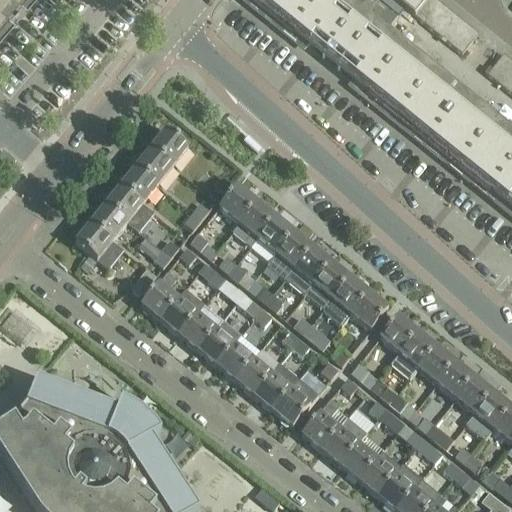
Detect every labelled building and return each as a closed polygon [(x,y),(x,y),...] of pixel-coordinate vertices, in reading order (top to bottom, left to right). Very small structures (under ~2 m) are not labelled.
[(247,0),(311,52),(511,213),(511,129),(389,31),(396,22),(368,0),(247,0)] [(390,0),(414,19),(429,0),(390,0)] [(440,6),(431,0),(429,0),(414,19),(423,27),(440,6)] [(423,27),(433,34),(449,14),(440,6),(423,27)] [(459,22),(449,14),(433,34),(442,42),(459,22)] [(442,42),(452,50),(468,29),(459,22),(442,42)] [(478,37),(468,29),(452,50),(461,57),(478,37)] [(484,76),(496,85),(511,65),(511,64),(503,57),(491,72),(489,69),(484,76)] [(511,65),(496,85),(505,93),(511,84),(511,65)] [(165,135),(150,154),(171,171),(187,152),(165,135)] [(156,190),(171,171),(150,154),(135,172),(156,190)] [(141,209),(156,190),(135,172),(120,191),(141,209)] [(231,187),(221,180),(213,190),(223,197),(231,187)] [(120,191),(105,210),(126,227),(138,236),(153,218),(141,209),(120,191)] [(218,213),(238,229),(255,207),(235,191),(218,213)] [(250,251),(256,244),(274,222),(255,207),(238,229),(232,236),(250,251)] [(200,225),(208,215),(199,208),(191,218),(200,225)] [(111,246),(126,227),(105,210),(90,228),(111,246)] [(200,225),(191,218),(183,227),(192,235),(200,225)] [(292,237),(274,222),(256,244),(275,259),(292,237)] [(121,254),(111,246),(90,228),(74,248),(105,273),(121,254)] [(285,285),(311,252),(292,237),(275,259),(266,270),(285,285)] [(189,248),(199,256),(207,247),(197,239),(189,248)] [(145,243),(139,251),(154,263),(161,255),(145,243)] [(170,263),(178,253),(169,245),(161,255),(170,263)] [(311,252),(285,285),(303,300),(305,299),(312,289),(330,267),(311,252)] [(185,253),(178,262),(188,270),(195,261),(185,253)] [(170,263),(161,255),(154,263),(153,265),(162,272),(170,263)] [(228,279),(235,270),(225,262),(218,271),(228,279)] [(323,314),(331,304),(349,283),(330,267),(312,289),(305,299),(323,314)] [(197,278),(217,294),(221,290),(219,288),(223,283),(205,269),(197,278)] [(228,279),(237,287),(245,278),(235,270),(228,279)] [(140,300),(155,281),(146,274),(130,293),(140,300)] [(159,326),(177,304),(164,294),(173,283),(166,277),(139,310),(159,326)] [(234,292),(223,283),(219,288),(221,290),(217,294),(226,301),(234,292)] [(367,298),(349,283),(331,304),(323,314),(322,315),(333,324),(340,331),(350,319),(367,298)] [(265,310),(273,300),(263,292),(255,302),(265,310)] [(185,294),(177,304),(159,326),(178,341),(195,319),(203,309),(185,294)] [(350,319),(369,335),(387,314),(367,298),(350,319)] [(265,310),(275,318),(282,308),(273,300),(265,310)] [(260,313),(251,306),(244,316),(255,325),(259,320),(256,318),(260,313)] [(271,322),(260,313),(256,318),(259,320),(255,325),(263,331),(271,322)] [(195,319),(178,341),(196,356),(214,334),(195,319)] [(416,337),(396,321),(379,343),(398,359),(416,337)] [(302,340),(310,330),(300,322),(293,332),(302,340)] [(221,325),(214,334),(196,356),(215,371),(233,349),(240,340),(221,325)] [(302,340),(312,348),(320,338),(310,330),(302,340)] [(298,344),(289,337),(281,346),(292,355),(296,350),(294,348),(298,344)] [(416,337),(398,359),(391,368),(409,383),(417,374),(435,352),(416,337)] [(308,352),(298,344),(294,348),(296,350),(292,355),(301,362),(308,352)] [(233,349),(215,371),(234,386),(251,364),(233,349)] [(417,374),(436,389),(453,367),(445,361),(448,358),(439,350),(436,353),(435,352),(417,374)] [(341,371),(348,361),(338,353),(331,363),(341,371)] [(270,379),(251,364),(234,386),(252,401),(270,379)] [(337,376),(327,367),(320,377),(330,385),(337,376)] [(436,389),(454,404),(472,382),(453,367),(436,389)] [(279,368),(270,379),(252,401),(271,416),(297,383),(279,368)] [(358,369),(350,378),(370,394),(377,385),(358,369)] [(472,382),(454,404),(473,419),(491,397),(472,382)] [(132,409),(120,404),(116,414),(35,383),(24,412),(12,427),(0,434),(0,464),(30,511),(196,511),(151,442),(160,436),(152,426),(143,417),(132,409)] [(288,429),(291,432),(317,400),(297,383),(271,416),(279,423),(280,426),(285,430),(288,429)] [(347,383),(339,392),(349,401),(357,391),(347,383)] [(391,404),(395,399),(387,392),(379,402),(390,410),(394,406),(391,404)] [(491,397),(473,419),(465,430),(483,445),(492,434),(509,412),(491,397)] [(415,415),(396,400),(395,399),(391,404),(394,406),(390,410),(407,424),(415,415)] [(337,409),(330,403),(300,440),(320,456),(338,434),(325,424),(337,409)] [(384,413),(375,406),(368,416),(379,424),(382,420),(380,418),(384,413)] [(492,434),(511,449),(511,447),(511,414),(509,412),(492,434)] [(403,429),(384,413),(380,418),(382,420),(379,424),(396,438),(403,429)] [(407,424),(426,439),(433,430),(415,415),(407,424)] [(346,424),(338,434),(320,456),(339,471),(356,449),(364,439),(346,424)] [(396,438),(414,453),(416,455),(420,450),(418,448),(421,444),(403,429),(396,438)] [(453,446),(433,430),(426,439),(445,455),(453,446)] [(441,459),(421,444),(418,448),(420,450),(416,455),(433,468),(441,459)] [(339,471),(357,486),(375,464),(356,449),(339,471)] [(463,470),(471,460),(461,453),(454,462),(463,470)] [(381,456),(375,464),(357,486),(376,501),(394,479),(400,471),(381,456)] [(463,470),(473,478),(481,468),(471,460),(463,470)] [(459,474),(450,467),(443,476),(453,485),(457,480),(455,478),(459,474)] [(402,469),(400,471),(394,479),(376,501),(389,511),(397,511),(420,484),(402,469)] [(479,490),(459,474),(455,478),(457,480),(453,485),(471,499),(479,490)] [(492,493),(502,500),(509,491),(490,476),(483,485),(492,493)] [(428,511),(438,500),(439,499),(420,484),(397,511),(428,511)] [(511,487),(509,491),(502,500),(511,508),(511,487)] [(481,507),(487,511),(492,511),(498,505),(488,497),(481,507)] [(453,511),(438,500),(428,511),(453,511)]
